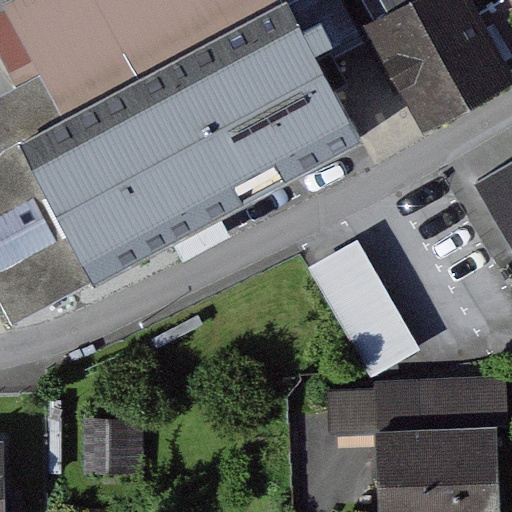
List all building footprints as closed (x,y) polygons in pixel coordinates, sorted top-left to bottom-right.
[(0,280),(1,280),(22,322),(97,282),(103,293),(379,147),(303,1),(305,0),(31,0),(0,17),(0,34),(28,85),(11,90),(0,123),(0,280)] [(511,85),(511,53),(480,0),(434,0),(384,30),(442,127),(511,85)] [(511,161),(476,183),(511,246),(511,161)] [(424,349),(362,238),(313,265),(375,376),(424,349)] [(380,430),(496,423),(494,380),(337,389),(339,432),(380,430)] [(128,412),(97,412),(97,460),(128,460),(128,412)] [(501,511),(496,423),(380,430),(384,511),(501,511)] [(14,511),(9,425),(0,426),(0,511),(14,511)]
